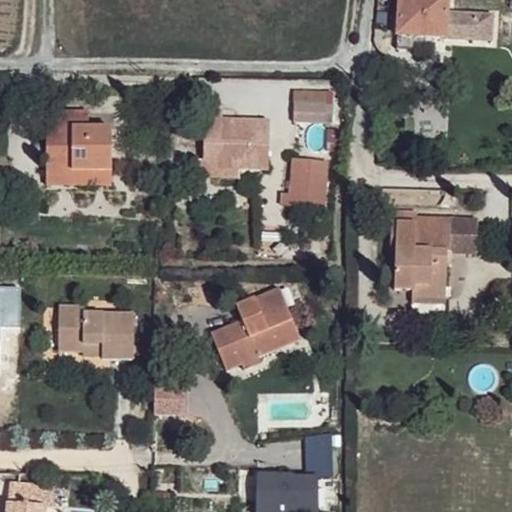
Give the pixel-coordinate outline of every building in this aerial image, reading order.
[(452,0),(403,0),(401,31),(429,35),(449,35),(452,0)] [(429,35),(401,31),(399,48),(428,52),(429,35)] [(333,110),(300,109),(301,125),(331,126),(333,110)] [(228,115),(209,113),(208,160),(223,161),(223,171),(273,173),(275,126),(240,123),(240,131),(228,130),(228,122),(228,115)] [(92,114),(55,115),(55,130),(49,131),(50,177),(76,178),(76,173),(115,173),(114,130),(93,129),(92,114)] [(240,123),(228,122),(228,130),(240,131),(240,123)] [(326,203),(327,159),(288,159),(288,203),(326,203)] [(76,178),(50,177),(50,186),(115,186),(115,173),(76,173),(76,178)] [(426,226),(402,227),(401,253),(408,254),(406,294),(425,294),(425,289),(456,289),(457,255),(463,256),(463,222),(426,221),(426,226)] [(290,318),(276,285),(234,303),(239,317),(208,330),(224,366),(239,361),(242,367),(260,359),(257,353),(283,343),(276,324),(290,318)] [(456,289),(425,289),(425,294),(426,301),(457,300),(456,289)] [(85,306),(60,307),(60,348),(82,349),(101,350),(102,356),(102,360),(135,360),(136,316),(85,314),(85,306)] [(290,318),(276,324),(283,343),(297,336),(290,318)] [(149,380),(149,414),(183,414),(183,381),(149,380)] [(191,501),(191,469),(158,470),(158,501),(191,501)] [(322,511),(323,482),(298,482),(297,511),(322,511)] [(10,504),(20,503),(21,484),(11,483),(10,504)] [(9,511),(45,511),(46,507),(56,507),(57,486),(21,484),(20,503),(10,504),(9,511)]
